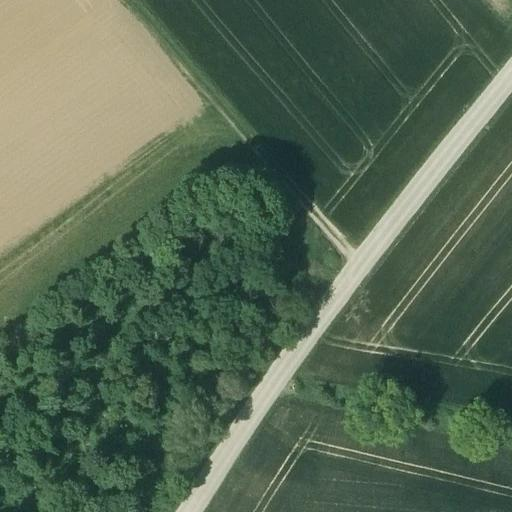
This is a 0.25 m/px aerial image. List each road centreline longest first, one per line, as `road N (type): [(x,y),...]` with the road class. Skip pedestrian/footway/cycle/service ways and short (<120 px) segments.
road 1 (tertiary): [(511,77),(354,270),(188,511)]
road 2 (track): [(354,270),(300,215),(254,146),(131,0)]
